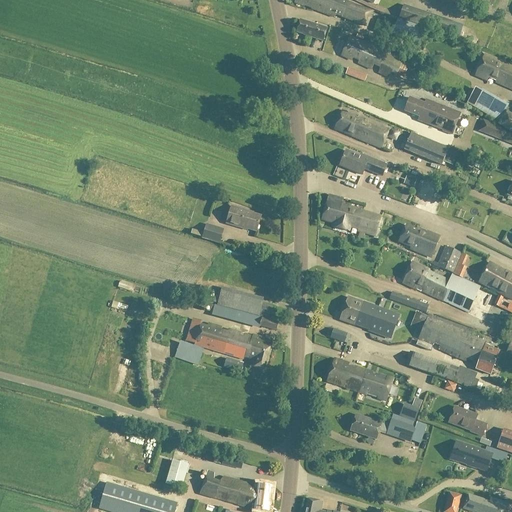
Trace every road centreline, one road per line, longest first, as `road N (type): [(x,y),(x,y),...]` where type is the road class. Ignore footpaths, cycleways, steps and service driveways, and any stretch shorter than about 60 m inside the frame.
road 1 (unclassified): [(292,459),(0,376)]
road 2 (tertiary): [(292,459),(301,177)]
road 3 (residential): [(511,253),(301,177)]
road 4 (tertiary): [(301,177),(277,0)]
